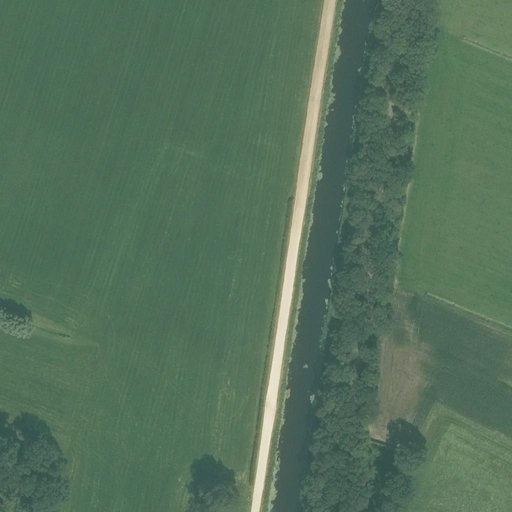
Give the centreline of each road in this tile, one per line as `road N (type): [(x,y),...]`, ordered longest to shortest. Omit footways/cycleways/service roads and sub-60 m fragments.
road 1 (track): [(256,511),(331,0)]
road 2 (track): [(311,494),(384,0)]
